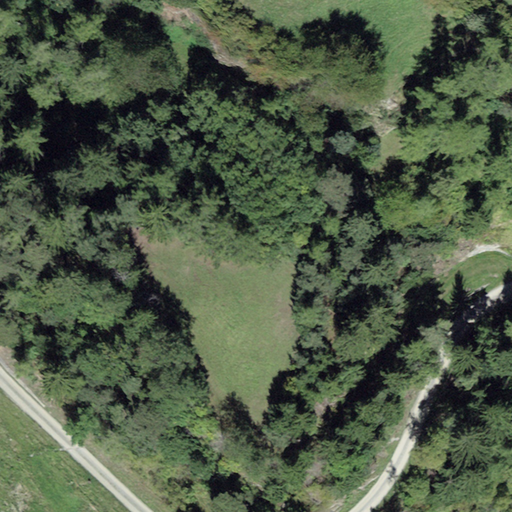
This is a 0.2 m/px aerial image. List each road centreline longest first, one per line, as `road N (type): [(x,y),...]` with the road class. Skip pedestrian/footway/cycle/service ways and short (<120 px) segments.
road 1 (unclassified): [(511,290),(461,332),(389,476),(358,511)]
road 2 (unclassified): [(145,511),(0,369)]
